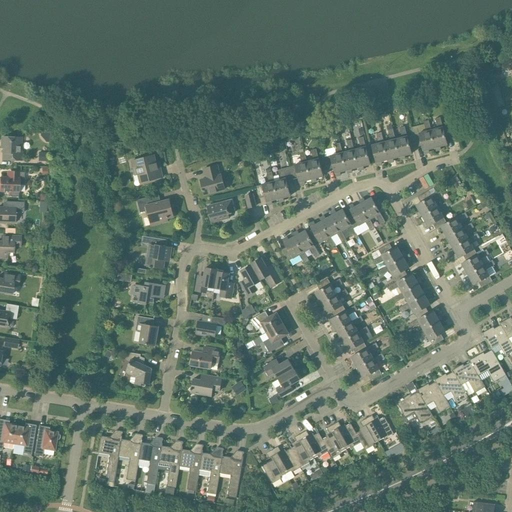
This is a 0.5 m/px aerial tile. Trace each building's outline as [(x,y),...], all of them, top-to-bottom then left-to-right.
[(438,129),(431,130),(435,148),(436,151),(441,149),(440,147),(447,145),(446,140),(452,138),(449,126),(443,128),(443,127),(440,118),(435,119),(438,129)] [(414,135),(413,135),(416,147),(422,146),(423,151),(424,151),(424,154),(429,152),(429,150),(435,148),(431,130),(429,121),(424,122),(424,125),(426,132),(414,135)] [(391,141),(384,142),(388,160),(389,163),(394,161),(393,159),(400,157),(395,140),(396,140),(393,130),(392,125),(387,126),(388,131),(391,141)] [(416,147),(413,135),(407,137),(407,136),(407,137),(405,127),(400,128),(402,138),(396,140),(395,140),(400,157),(401,160),(405,159),(405,156),(412,154),(410,149),(416,147)] [(388,160),(384,142),(381,133),(376,134),(379,144),(372,145),(376,163),(377,163),(377,166),(382,164),(381,162),(388,160)] [(21,138),(2,137),(2,147),(4,147),(3,159),(21,160),(22,152),(20,152),(21,138)] [(361,148),(354,150),(358,167),(359,170),(364,169),(363,166),(370,164),(363,137),(358,138),(361,148)] [(354,150),(352,140),(347,141),(349,151),(343,153),(347,170),(348,173),(352,172),(352,169),(358,167),(354,150)] [(331,156),(325,158),(328,170),(334,168),(335,173),(336,176),(341,175),(340,172),(347,170),(343,153),(340,143),(335,144),(338,154),(331,156)] [(314,160),(307,162),(311,179),(312,182),(317,181),(316,178),(323,176),(322,171),(328,170),(325,158),(319,159),(316,149),(311,150),(314,160)] [(295,166),(289,167),(292,179),(298,178),(300,185),(305,184),(305,181),(311,179),(307,162),(305,152),(300,153),(302,163),(295,165),(295,166)] [(49,153),(38,153),(38,161),(49,162),(49,153)] [(156,164),(154,156),(132,161),(136,175),(139,174),(141,183),(162,177),(159,163),(156,164)] [(219,174),(217,166),(204,169),(206,176),(207,176),(208,179),(201,180),(204,194),(225,189),(221,174),(219,174)] [(287,181),(292,179),(289,167),(278,170),(281,180),(274,181),(279,199),(278,199),(279,202),(284,200),(283,198),(290,196),(287,181)] [(0,177),(0,179),(0,178),(0,189),(0,190),(0,191),(11,191),(10,196),(19,196),(19,192),(19,184),(24,184),(24,172),(19,172),(13,172),(12,178),(0,177)] [(279,199),(274,181),(272,172),(267,173),(269,183),(262,184),(262,185),(257,187),(260,199),(265,197),(267,205),(272,203),(272,201),(278,199),(279,199)] [(421,202),(416,205),(420,211),(417,213),(420,217),(422,216),(438,207),(434,201),(443,196),(441,191),(432,196),(431,196),(428,191),(418,197),(421,202)] [(256,206),(253,194),(245,196),(248,208),(256,206)] [(150,205),(148,197),(137,200),(140,213),(148,211),(152,225),(167,221),(166,218),(173,217),(168,201),(150,205)] [(364,199),(359,201),(361,204),(370,220),(376,216),(381,225),(385,223),(380,214),(380,213),(386,210),(379,199),(374,202),(371,198),(365,201),(364,199)] [(235,212),(232,200),(208,206),(212,223),(229,218),(228,214),(235,212)] [(24,202),(6,201),(6,207),(0,207),(0,222),(15,223),(16,212),(24,212),(24,202)] [(438,207),(422,216),(426,222),(423,223),(426,227),(428,226),(433,223),(436,228),(440,226),(447,223),(444,218),(443,217),(444,217),(440,211),(449,206),(447,202),(438,207)] [(353,214),(347,217),(354,228),(357,234),(358,235),(369,229),(371,231),(375,228),(370,220),(361,204),(355,207),(353,205),(349,207),(350,210),(353,214)] [(354,228),(347,217),(343,209),(336,213),(335,211),(331,213),(332,215),(341,231),(347,228),(352,237),(357,234),(354,228)] [(456,217),(447,223),(440,226),(444,233),(442,234),(444,238),(447,237),(463,228),(459,222),(468,217),(465,212),(457,217),(456,217)] [(346,240),(341,231),(332,215),(326,219),(325,216),(320,219),(322,221),(331,237),(337,234),(342,242),(346,240)] [(331,237),(322,221),(316,225),(314,222),(310,225),(311,227),(314,232),(320,243),(326,240),(331,248),(336,246),(331,237)] [(452,247),(468,238),(465,232),(474,227),(471,223),(463,228),(447,237),(450,243),(448,245),(450,249),(453,247),(452,247)] [(298,232),(294,234),(295,236),(304,252),(310,249),(315,258),(320,255),(315,246),(320,243),(314,232),(308,235),(306,230),(299,234),(298,232)] [(474,249),(475,249),(471,243),(480,238),(477,233),(468,238),(452,247),(453,247),(456,254),(454,255),(456,259),(459,258),(463,255),(474,249)] [(21,236),(2,235),(1,241),(0,241),(0,257),(7,258),(7,252),(13,252),(14,246),(21,247),(21,236)] [(143,236),(142,243),(150,244),(146,266),(163,269),(165,255),(170,256),(171,248),(166,247),(168,240),(159,239),(143,236)] [(287,247),(282,250),(288,261),(293,258),(294,258),(300,255),(305,264),(309,261),(304,252),(295,236),(289,240),(288,237),(283,240),(284,242),(287,247)] [(381,256),(373,261),(375,265),(384,260),(387,266),(403,257),(405,256),(403,251),(400,253),(397,246),(392,249),(389,244),(378,250),(381,255),(381,256)] [(466,261),(462,263),(465,270),(463,271),(465,275),(468,274),(484,265),(480,259),(489,254),(486,250),(478,255),(478,254),(477,254),(474,249),(463,255),(466,261)] [(387,266),(379,271),(381,275),(390,270),(393,277),(394,277),(397,282),(407,276),(404,270),(409,268),(411,266),(409,262),(406,263),(403,257),(387,266)] [(260,280),(265,277),(271,287),(281,282),(272,265),(267,268),(262,258),(251,264),(251,265),(260,280)] [(345,262),(348,267),(353,264),(350,259),(345,262)] [(484,265),(468,274),(471,280),(469,282),(471,286),(473,285),(479,282),(481,287),(492,281),(489,276),(486,270),(495,264),(492,260),(484,265)] [(251,265),(241,271),(247,282),(242,285),(248,296),(257,291),(254,285),(260,281),(260,280),(251,265)] [(207,287),(215,288),(218,271),(218,270),(206,268),(204,280),(198,279),(196,291),(206,293),(207,287)] [(218,271),(215,288),(221,289),(220,296),(231,298),(233,287),(227,286),(230,273),(218,271)] [(315,271),(308,275),(311,280),(317,276),(315,271)] [(18,286),(20,275),(4,273),(3,279),(0,278),(0,292),(12,294),(13,285),(18,286)] [(412,273),(407,276),(397,282),(396,282),(397,282),(388,287),(390,292),(399,287),(402,293),(403,293),(418,284),(421,282),(418,278),(416,279),(412,273)] [(320,290),(315,293),(319,299),(316,301),(319,305),(321,304),(337,295),(334,289),(342,284),(340,279),(331,284),(328,279),(317,285),(320,290)] [(165,286),(146,283),(145,287),(136,285),(134,303),(147,305),(147,304),(154,305),(156,292),(164,293),(165,286)] [(403,293),(402,293),(394,298),(396,302),(405,297),(408,303),(424,294),(427,293),(424,288),(422,290),(418,284),(403,293)] [(337,295),(321,304),(325,310),(322,311),(325,315),(327,314),(332,312),(332,313),(335,317),(346,311),(343,306),(343,305),(340,299),(348,294),(346,289),(337,295)] [(415,314),(426,307),(432,303),(430,299),(427,300),(424,294),(408,303),(400,308),(402,312),(411,307),(414,314),(415,314)] [(269,297),(261,300),(263,305),(271,302),(269,297)] [(18,306),(7,304),(5,312),(0,310),(0,325),(7,327),(8,318),(16,319),(18,306)] [(346,311),(335,317),(330,320),(334,326),(331,327),(334,332),(336,330),(352,321),(349,315),(357,310),(355,306),(346,311)] [(417,319),(409,324),(411,329),(420,324),(423,330),(439,321),(442,320),(439,315),(437,316),(433,310),(429,313),(428,312),(426,307),(415,314),(417,318),(418,319),(417,319)] [(267,332),(282,323),(277,313),(265,319),(262,313),(250,320),(257,331),(264,327),(267,332)] [(154,319),(138,316),(136,331),(142,332),(140,343),(156,345),(159,327),(153,326),(154,319)] [(361,316),(352,321),(336,330),(340,336),(337,338),(340,342),(342,341),(358,331),(355,326),(363,321),(361,316)] [(226,319),(213,317),(211,324),(198,322),(196,335),(215,338),(218,325),(225,326),(226,319)] [(511,318),(510,320),(509,318),(500,323),(501,325),(509,338),(511,343),(511,318)] [(423,330),(415,335),(417,339),(426,334),(429,340),(430,340),(430,341),(433,345),(444,339),(441,334),(445,331),(448,330),(445,325),(443,327),(439,321),(423,330)] [(282,323),(267,332),(270,338),(263,342),(269,353),(281,346),(277,340),(288,334),(282,323)] [(511,351),(511,343),(509,338),(501,325),(492,330),(491,328),(483,333),(491,348),(499,344),(505,356),(511,351)] [(358,331),(342,341),(346,347),(343,348),(346,353),(348,351),(353,349),(364,343),(373,337),(369,331),(367,327),(358,332),(358,331)] [(26,341),(4,337),(3,346),(18,349),(19,344),(26,345),(26,341)] [(356,354),(351,357),(355,363),(352,364),(355,369),(357,367),(373,358),(370,352),(379,347),(376,343),(367,348),(367,347),(367,348),(364,343),(353,349),(356,354)] [(194,351),(191,366),(211,369),(217,370),(218,363),(219,364),(221,350),(205,347),(204,353),(194,351)] [(481,354),(470,360),(471,362),(478,375),(479,375),(487,370),(494,382),(499,379),(505,388),(501,390),(504,395),(509,393),(511,390),(511,385),(506,375),(492,350),(482,356),(481,354)] [(141,355),(129,353),(128,358),(131,360),(126,372),(136,377),(135,384),(144,386),(144,383),(149,384),(152,369),(144,365),(145,359),(141,357),(141,355)] [(373,358),(357,367),(361,373),(358,375),(361,379),(363,378),(368,375),(371,380),(382,374),(379,369),(376,363),(385,358),(382,353),(373,358)] [(278,379),(294,370),(288,360),(276,366),(273,361),(263,367),(268,376),(274,373),(278,379)] [(454,369),(452,370),(453,372),(453,371),(461,385),(465,391),(472,387),(475,393),(476,392),(478,396),(483,393),(481,389),(485,387),(479,375),(478,375),(471,362),(462,367),(461,365),(459,366),(457,365),(454,369)] [(300,380),(294,370),(278,379),(278,380),(272,383),(280,398),(291,392),(288,387),(300,380)] [(435,380),(436,382),(436,381),(443,395),(444,395),(451,391),(458,402),(468,397),(461,385),(453,371),(453,372),(444,377),(444,375),(435,380)] [(222,378),(207,375),(206,381),(194,379),(191,393),(212,396),(213,391),(220,392),(222,378)] [(436,381),(436,382),(427,387),(426,385),(418,390),(418,391),(419,391),(426,405),(433,401),(440,412),(450,406),(444,395),(443,395),(436,381)] [(235,385),(236,393),(246,391),(244,383),(235,385)] [(433,416),(426,405),(419,391),(418,391),(409,397),(408,395),(397,402),(405,417),(414,411),(421,423),(433,416)] [(372,415),(366,419),(379,441),(384,437),(385,439),(394,434),(384,417),(380,420),(378,416),(374,419),(372,415)] [(14,444),(17,426),(9,424),(10,421),(0,419),(0,449),(2,450),(3,448),(13,450),(14,444)] [(374,443),(379,441),(366,419),(361,422),(364,428),(356,433),(361,442),(364,448),(365,450),(374,445),(374,443)] [(338,421),(332,425),(346,449),(351,446),(352,447),(354,447),(357,452),(364,448),(361,442),(356,433),(351,423),(342,428),(338,421)] [(430,431),(430,433),(431,436),(433,436),(441,431),(438,426),(436,422),(430,425),(433,429),(430,431)] [(14,444),(24,445),(23,453),(31,455),(36,425),(26,423),(25,427),(17,426),(14,444)] [(341,452),(346,449),(332,425),(327,428),(331,435),(323,439),(322,440),(329,451),(333,458),(342,453),(341,452)] [(50,427),(39,426),(34,455),(43,457),(44,449),(55,450),(56,440),(58,440),(59,439),(59,438),(60,438),(60,437),(60,436),(60,435),(59,435),(58,434),(57,434),(58,432),(49,431),(50,427)] [(301,434),(314,458),(319,455),(320,456),(329,451),(322,440),(323,439),(319,433),(310,437),(306,431),(301,434)] [(290,448),(301,467),(309,462),(309,461),(314,458),(301,434),(295,437),(299,444),(290,448)] [(122,441),(121,441),(114,440),(110,437),(101,436),(98,453),(110,455),(106,476),(109,477),(109,482),(114,483),(115,478),(116,478),(119,456),(122,441)] [(122,441),(119,456),(130,458),(127,480),(136,481),(139,460),(142,445),(141,445),(134,443),(130,441),(121,439),(121,441),(122,441)] [(154,493),(159,463),(162,448),(161,448),(154,447),(150,444),(142,443),(141,445),(142,445),(139,460),(150,461),(147,483),(150,483),(149,492),(154,493)] [(162,446),(161,448),(162,448),(159,463),(171,465),(167,486),(176,488),(180,466),(179,466),(182,451),(174,450),(170,447),(162,446)] [(272,450),(286,473),(291,471),(292,472),(301,467),(290,448),(282,453),(278,447),(272,450)] [(182,449),(182,451),(179,466),(180,466),(191,468),(187,490),(188,490),(188,493),(194,494),(194,491),(196,491),(199,475),(198,475),(202,455),(195,453),(191,451),(182,449)] [(398,454),(395,449),(392,451),(392,450),(386,453),(388,459),(398,454)] [(286,473),(272,450),(267,453),(270,460),(262,465),(272,483),(281,478),(280,477),(286,473)] [(198,475),(199,475),(210,477),(207,493),(217,494),(220,473),(219,473),(222,458),(215,457),(211,454),(202,453),(202,455),(198,475)] [(219,473),(220,473),(231,475),(228,496),(236,498),(242,461),(235,460),(231,457),(223,456),(222,458),(219,473)] [(39,467),(32,466),(30,473),(38,475),(38,473),(47,474),(48,470),(39,469),(39,467)] [(167,487),(165,495),(174,497),(175,488),(167,487)] [(455,495),(448,493),(447,501),(454,502),(455,495)] [(235,500),(225,498),(224,505),(234,507),(235,500)] [(474,502),(472,511),(493,511),(495,504),(474,502)]
